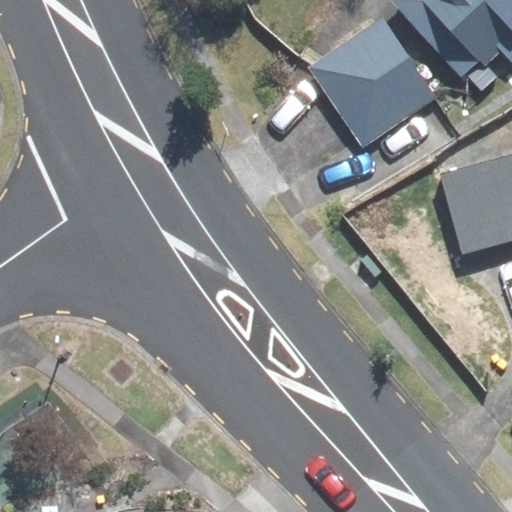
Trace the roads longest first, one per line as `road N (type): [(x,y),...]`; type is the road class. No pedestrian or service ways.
road 1 (tertiary): [(143,166),(262,332),(413,511)]
road 2 (tertiary): [(63,0),(143,166)]
road 3 (residential): [(0,273),(143,166)]
